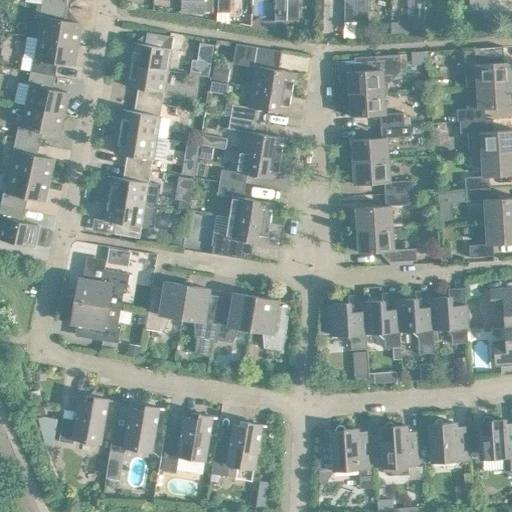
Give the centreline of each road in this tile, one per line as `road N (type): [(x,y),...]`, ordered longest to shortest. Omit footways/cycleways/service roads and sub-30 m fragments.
road 1 (residential): [(303,401),(42,351),(103,0)]
road 2 (residential): [(310,277),(321,44)]
road 3 (residential): [(303,401),(476,391),(511,381)]
road 4 (residential): [(310,277),(511,264)]
road 5 (residential): [(160,256),(310,277)]
road 6 (residential): [(303,401),(310,277)]
